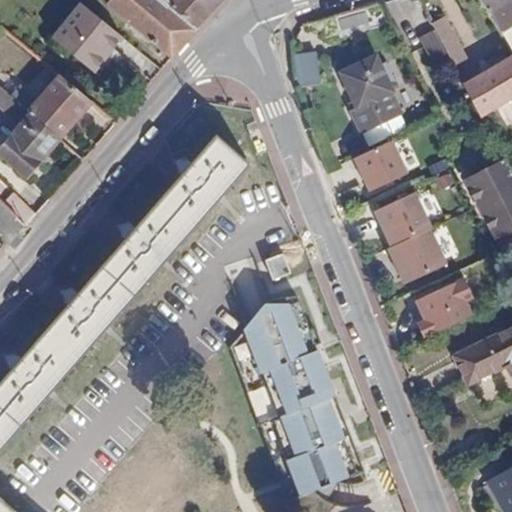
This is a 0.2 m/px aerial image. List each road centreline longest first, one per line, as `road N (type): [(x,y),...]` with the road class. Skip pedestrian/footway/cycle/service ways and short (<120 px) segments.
road 1 (residential): [(432,511),(245,13)]
road 2 (residential): [(245,13),(0,283)]
